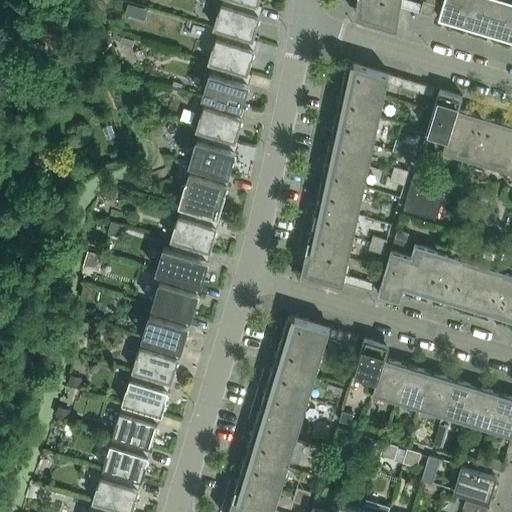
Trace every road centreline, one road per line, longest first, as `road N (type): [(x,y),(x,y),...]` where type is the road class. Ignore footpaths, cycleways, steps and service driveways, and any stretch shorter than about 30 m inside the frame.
road 1 (residential): [(511,357),(247,275)]
road 2 (residential): [(247,275),(303,26)]
road 3 (residential): [(176,511),(247,275)]
road 4 (residential): [(511,87),(303,26)]
